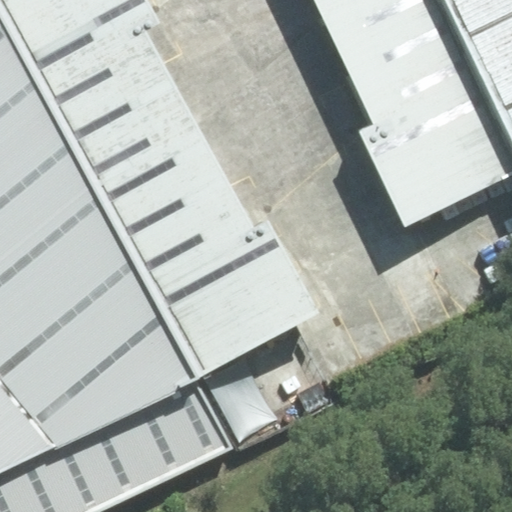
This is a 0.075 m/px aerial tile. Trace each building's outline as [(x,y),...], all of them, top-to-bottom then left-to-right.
[(277,318),(120,0),(0,0),(0,47),(160,375),(277,318)] [(263,0),(371,234),(487,181),(404,0),(263,0)] [(511,0),(404,0),(487,181),(511,230),(511,0)] [(0,446),(13,461),(160,375),(0,47),(0,446)] [(0,468),(13,461),(0,446),(0,468)]
